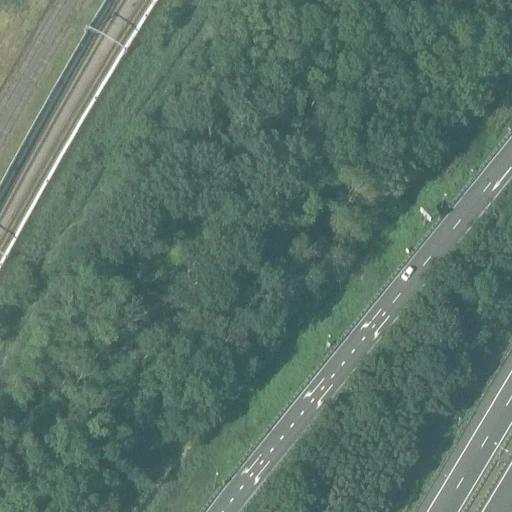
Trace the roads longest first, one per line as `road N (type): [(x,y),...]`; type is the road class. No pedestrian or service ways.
road 1 (motorway): [(511,156),(222,511)]
road 2 (motorway): [(511,395),(442,511)]
